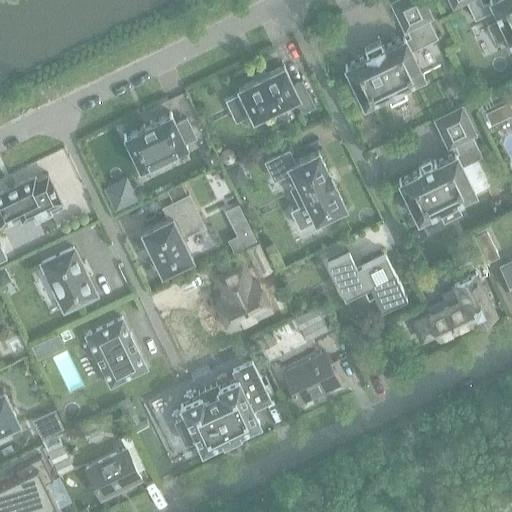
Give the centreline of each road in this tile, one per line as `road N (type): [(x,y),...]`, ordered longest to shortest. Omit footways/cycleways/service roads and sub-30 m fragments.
road 1 (residential): [(184,511),(511,350)]
road 2 (residential): [(286,3),(407,257)]
road 3 (residential): [(56,115),(176,363)]
road 4 (residential): [(56,115),(286,3)]
